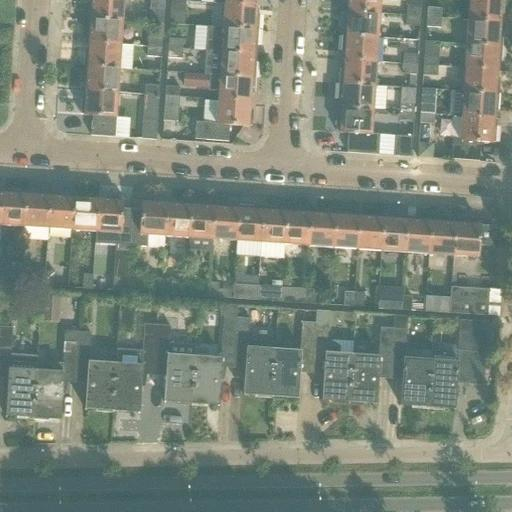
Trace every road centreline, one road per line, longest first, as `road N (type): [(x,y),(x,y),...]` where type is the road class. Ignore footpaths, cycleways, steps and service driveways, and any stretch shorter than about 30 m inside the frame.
road 1 (secondary): [(511,477),(0,486)]
road 2 (unclassified): [(511,455),(0,463)]
road 3 (secondary): [(36,511),(511,504)]
road 4 (residential): [(285,169),(25,152)]
road 5 (residential): [(511,184),(285,169)]
road 6 (residential): [(285,169),(295,0)]
road 7 (residential): [(36,0),(25,152)]
